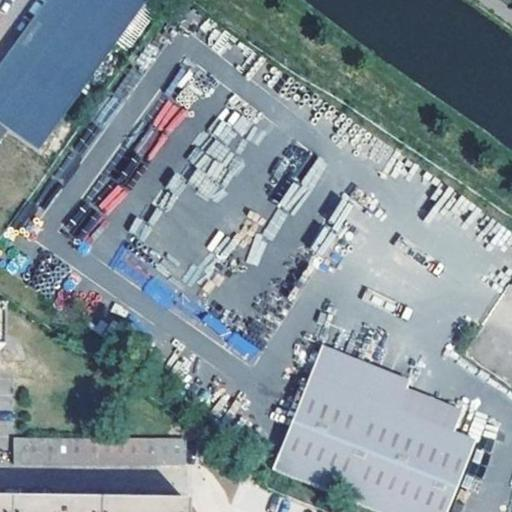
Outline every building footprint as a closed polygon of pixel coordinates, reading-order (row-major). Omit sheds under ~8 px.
[(48,0),(0,66),(0,130),(2,132),(33,155),(148,0),(48,0)] [(403,387),(315,352),(268,475),(362,511),(443,511),(469,446),(447,437),(392,415),(400,394),(403,387)] [(392,415),(447,437),(456,416),(400,394),(392,415)] [(184,461),(184,436),(15,437),(14,463),(184,461)] [(185,511),(186,500),(0,498),(0,511),(185,511)]
